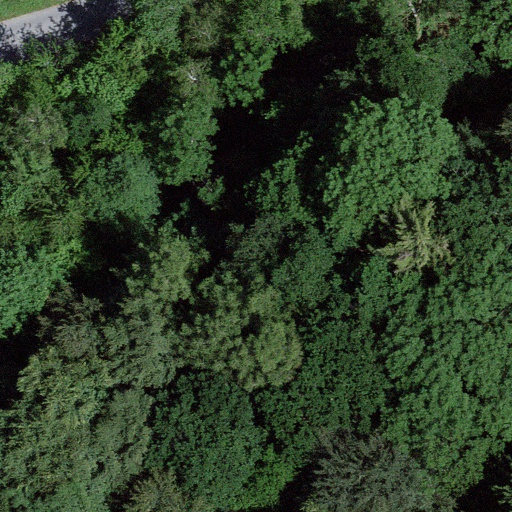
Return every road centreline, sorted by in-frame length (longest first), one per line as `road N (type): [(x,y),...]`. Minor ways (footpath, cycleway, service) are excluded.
road 1 (track): [(0,399),(373,0)]
road 2 (unclassified): [(0,43),(131,0)]
